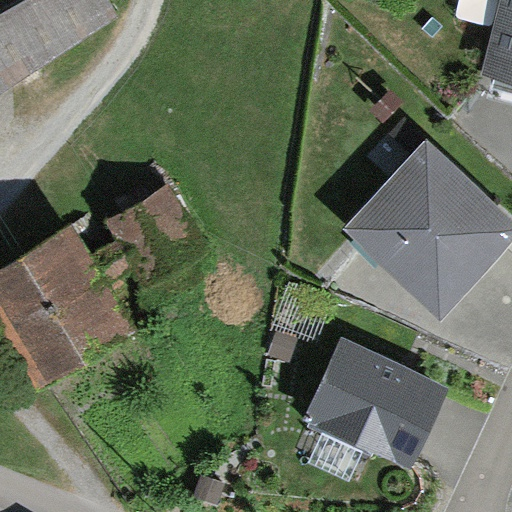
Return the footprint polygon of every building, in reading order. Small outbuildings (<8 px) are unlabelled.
[(0,85),(122,13),(114,0),(61,0),(0,36),(0,85)] [(511,0),(500,0),(482,77),(511,84),(511,0)] [(343,231),(441,320),(511,242),(511,218),(426,140),(343,231)] [(19,286),(78,374),(225,277),(167,189),(19,286)] [(306,418),(411,466),(448,386),(343,338),(306,418)]
